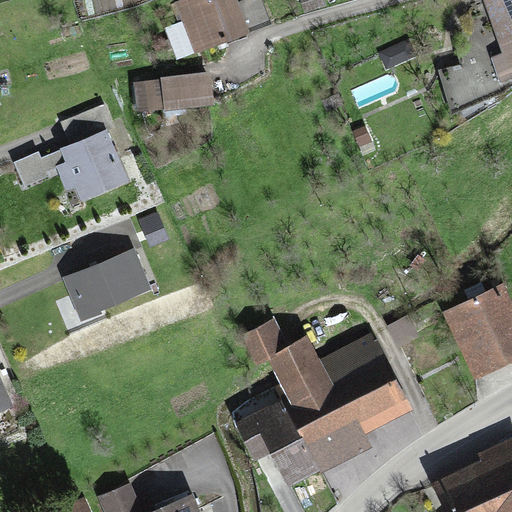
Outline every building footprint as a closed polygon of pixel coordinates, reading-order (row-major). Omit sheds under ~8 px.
[(160,34),(168,57),(241,30),(230,0),(197,0),(198,1),(171,11),(177,28),(160,34)] [(511,0),(479,0),(502,56),(492,60),(500,80),(511,74),(511,0)] [(210,76),(133,83),(136,114),(213,106),(210,76)] [(79,133),(54,140),(70,192),(132,173),(111,104),(74,116),(79,133)] [(133,249),(59,280),(78,326),(152,295),(133,249)] [(511,308),(500,285),(444,312),(476,378),(503,364),(511,359),(511,308)] [(272,387),(227,412),(270,489),(404,415),(362,337),(312,365),(299,340),(279,351),(264,324),(232,341),(247,369),(259,363),(272,387)] [(0,410),(17,403),(0,365),(0,410)] [(478,467),(428,488),(437,511),(511,511),(511,447),(511,445),(474,459),(478,467)] [(138,511),(128,489),(94,504),(97,511),(138,511)] [(192,511),(186,498),(154,511),(192,511)]
